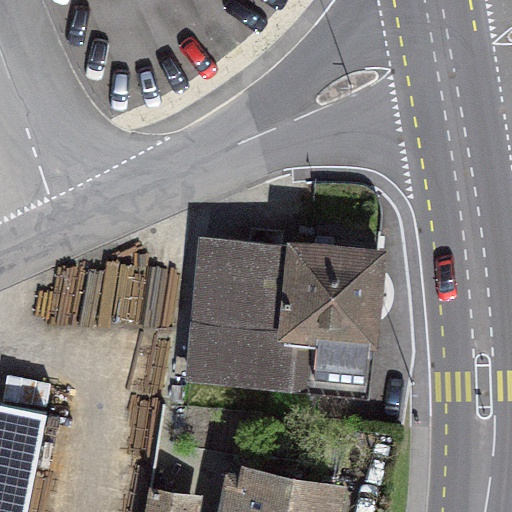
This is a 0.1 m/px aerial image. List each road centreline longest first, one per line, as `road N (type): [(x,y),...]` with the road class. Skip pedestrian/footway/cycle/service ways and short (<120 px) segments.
road 1 (residential): [(440,58),(0,256)]
road 2 (primary): [(468,511),(472,403),(440,58)]
